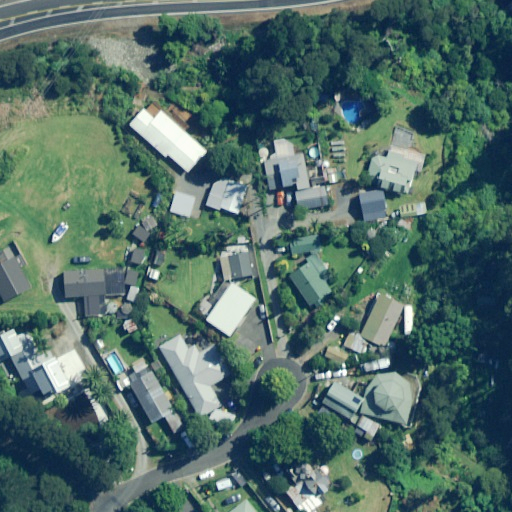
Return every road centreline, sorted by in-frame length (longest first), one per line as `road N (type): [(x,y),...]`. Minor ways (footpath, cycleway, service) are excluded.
road 1 (residential): [(107,511),(147,481),(219,456),(252,425)]
road 2 (primary): [(0,19),(130,0)]
